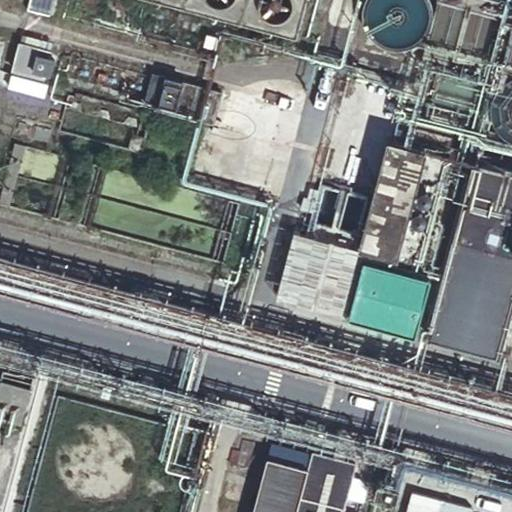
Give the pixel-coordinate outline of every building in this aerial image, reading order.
[(45,13),(48,0),(23,0),(22,7),(45,13)] [(300,0),(178,0),(292,31),(300,0)] [(426,27),(428,23),(428,19),(429,15),(429,11),(428,7),(427,3),(425,0),(367,0),(367,3),(365,7),(365,10),(364,14),(365,19),(365,23),(367,27),(368,30),(370,34),(373,37),(376,40),(379,42),(383,44),(386,45),(390,46),(394,47),(398,47),(402,47),(406,46),(410,44),(414,42),(417,40),(420,37),(422,34),(425,31),(426,27)] [(497,0),(433,0),(419,64),(480,78),(497,0)] [(511,28),(503,68),(511,69),(511,28)] [(49,43),(20,35),(9,73),(39,81),(41,72),(49,74),(52,61),(45,59),(49,43)] [(218,93),(150,75),(141,106),(209,124),(218,93)] [(511,75),(511,76),(507,77),(503,79),(500,82),(497,85),(494,88),(491,92),(490,95),(488,100),(487,104),(487,109),(487,113),(488,117),(490,122),(491,125),(494,129),(496,132),(499,135),(503,138),(507,140),(511,142),(511,75)] [(45,129),(30,126),(27,138),(42,142),(45,129)] [(141,137),(126,133),(122,148),(137,152),(141,137)] [(445,157),(388,143),(361,249),(418,263),(445,157)] [(69,160),(9,144),(0,176),(0,202),(54,217),(69,160)] [(233,203),(88,163),(72,222),(217,261),(233,203)] [(511,173),(472,163),(426,339),(494,356),(511,288),(511,173)] [(339,300),(366,198),(319,185),(291,287),(339,300)] [(427,282),(363,267),(349,325),(413,340),(427,282)] [(353,462),(269,442),(251,511),(346,511),(341,511),(353,462)]
